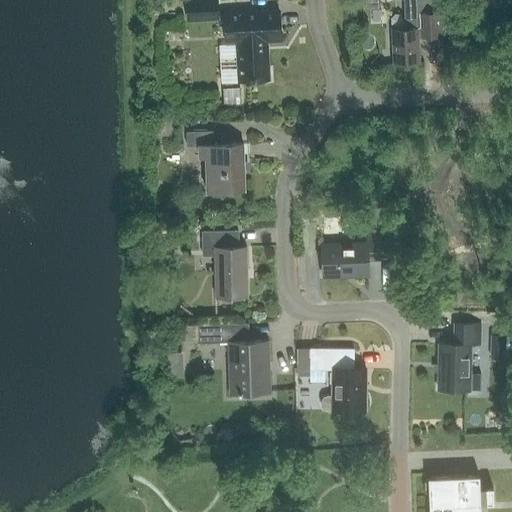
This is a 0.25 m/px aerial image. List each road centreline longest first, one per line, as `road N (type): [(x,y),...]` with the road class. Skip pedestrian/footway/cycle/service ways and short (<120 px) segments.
road 1 (residential): [(400,511),(400,342),(392,322),(374,313),(309,315),(285,286),(285,179),(341,100)]
road 2 (unclassified): [(341,100),(498,93),(511,83)]
